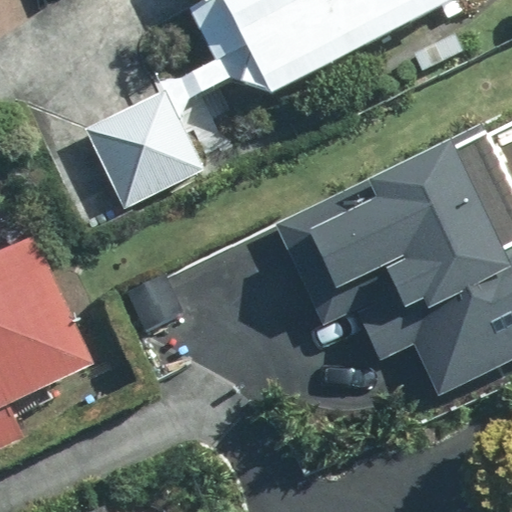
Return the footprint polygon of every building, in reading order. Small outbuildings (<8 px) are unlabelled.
[(206,0),(208,2),(190,10),(218,64),(253,47),(278,95),(467,0),(206,0)] [(135,201),(206,169),(171,91),(99,123),(135,201)] [(511,362),(511,256),(509,258),(455,143),(279,225),(326,325),(360,309),(384,359),(419,343),(443,395),(511,362)] [(0,448),(27,436),(11,403),(97,363),(39,240),(0,257),(0,448)] [(167,272),(127,290),(146,334),(186,316),(167,272)]
